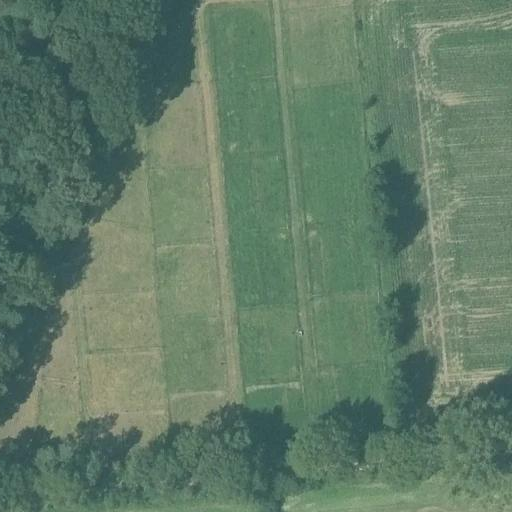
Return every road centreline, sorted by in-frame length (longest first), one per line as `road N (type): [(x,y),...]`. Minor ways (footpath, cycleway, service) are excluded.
road 1 (track): [(0,497),(511,451)]
road 2 (track): [(153,0),(131,70),(50,224),(0,344)]
